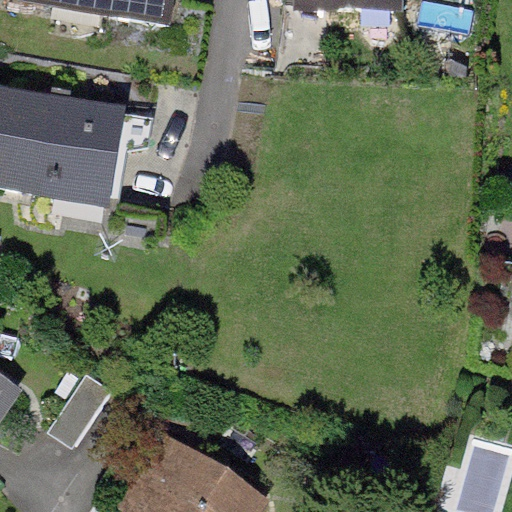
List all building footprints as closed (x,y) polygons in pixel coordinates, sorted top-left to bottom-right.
[(21,0),(172,28),(176,0),(21,0)] [(302,0),(302,11),(398,15),(398,0),(302,0)] [(153,126),(0,99),(0,191),(55,201),(58,188),(112,198),(120,153),(148,150),(153,126)] [(0,455),(33,406),(0,384),(0,455)] [(277,511),(280,508),(173,446),(134,511),(277,511)]
